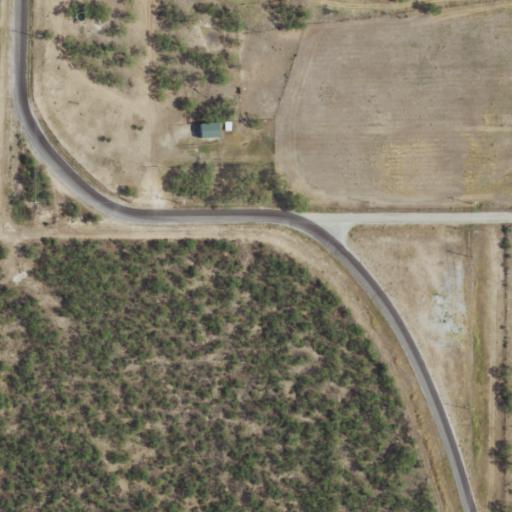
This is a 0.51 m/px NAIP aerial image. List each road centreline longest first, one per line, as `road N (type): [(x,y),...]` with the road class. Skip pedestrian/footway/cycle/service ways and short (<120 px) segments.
road 1 (residential): [(511,174),(82,173),(26,145),(14,123),(16,0)]
road 2 (residential): [(273,0),(137,119),(119,174)]
